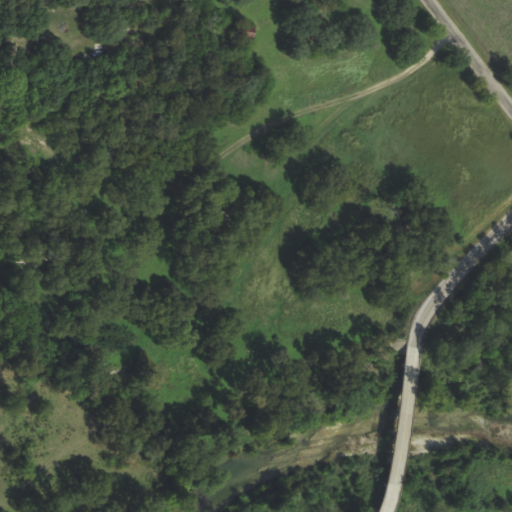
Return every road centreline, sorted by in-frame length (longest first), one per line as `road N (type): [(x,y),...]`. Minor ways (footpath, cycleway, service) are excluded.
road 1 (residential): [(387,511),(423,332),(511,225)]
road 2 (residential): [(511,108),(423,0)]
